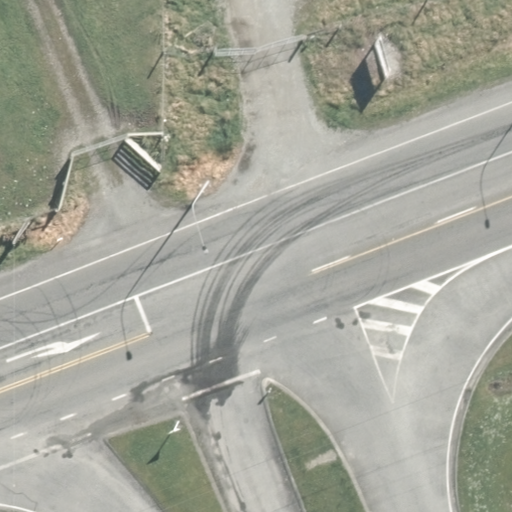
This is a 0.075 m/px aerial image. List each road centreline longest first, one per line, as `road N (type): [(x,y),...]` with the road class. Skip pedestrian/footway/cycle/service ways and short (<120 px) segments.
road 1 (unclassified): [(511,280),(482,296),(436,357),(414,511)]
road 2 (unclassified): [(284,280),(404,511)]
road 3 (primary): [(511,186),(284,280)]
road 4 (primary): [(265,511),(185,322)]
road 5 (primary): [(185,322),(0,391)]
